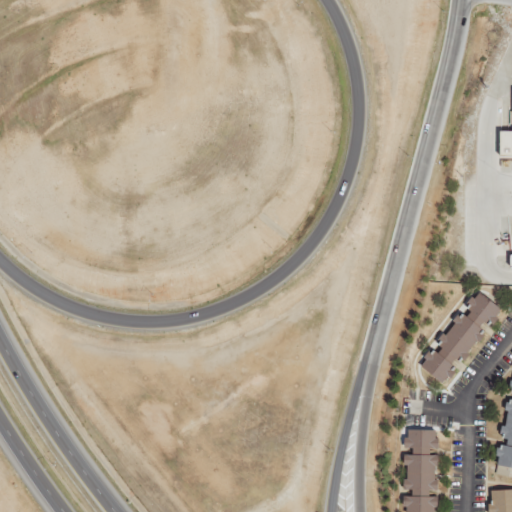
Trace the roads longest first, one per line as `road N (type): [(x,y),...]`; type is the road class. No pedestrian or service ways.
road 1 (motorway): [(325,0),(341,29),(351,81),(337,196),(310,244),(255,287),(193,309),(115,313),(51,295),(0,251)]
road 2 (secondary): [(359,511),(381,307),(457,0)]
road 3 (motorway): [(332,511),(381,307)]
road 4 (motorway): [(115,511),(0,349)]
